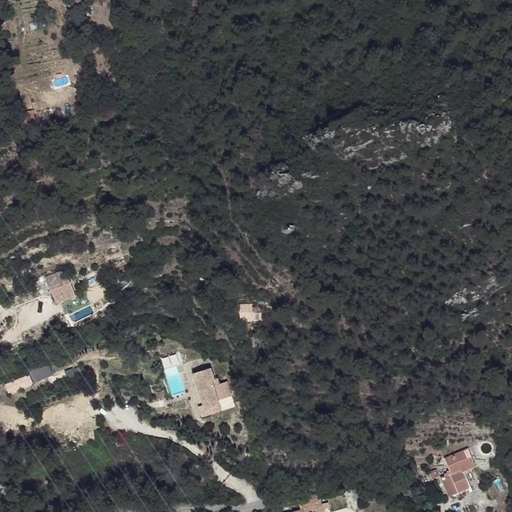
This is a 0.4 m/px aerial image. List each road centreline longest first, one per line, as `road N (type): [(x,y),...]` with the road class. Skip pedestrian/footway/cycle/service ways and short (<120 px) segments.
road 1 (unclassified): [(183,511),(359,480),(386,484),(419,511)]
road 2 (unknown): [(252,505),(224,468),(125,412),(126,392),(143,387)]
